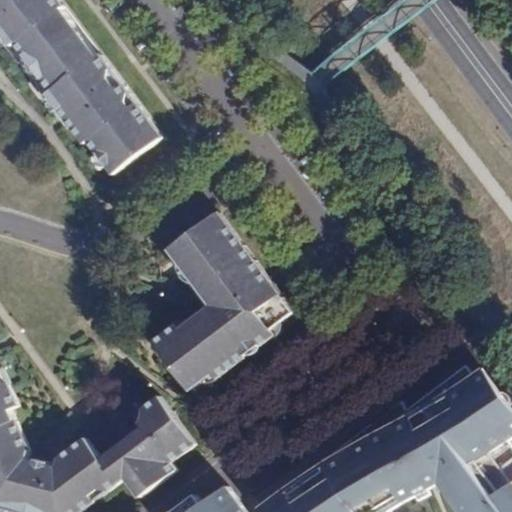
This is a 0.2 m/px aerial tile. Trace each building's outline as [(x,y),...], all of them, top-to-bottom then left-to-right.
[(120,181),(169,144),(108,63),(105,64),(70,18),(73,16),(60,0),(0,0),(0,29),(19,53),(22,51),(58,99),(55,102),(92,150),(95,149),(120,181)] [(269,321),(291,304),(216,207),(169,243),(211,297),(179,321),(176,318),(154,336),(189,382),(212,366),(217,371),(274,328),(269,321)] [(511,511),(511,464),(501,452),(509,446),(490,421),(499,412),(499,406),(493,401),(487,404),(479,409),(454,377),(382,430),(368,441),(364,435),(262,510),(264,511),(393,511),(417,500),(434,494),(450,511),(511,511)] [(198,443),(183,424),(160,395),(143,407),(145,411),(143,417),(141,420),(145,425),(103,457),(91,442),(63,463),(60,472),(55,471),(53,468),(39,464),(38,467),(34,465),(35,456),(17,415),(25,412),(15,391),(7,394),(4,387),(0,378),(0,506),(20,511),(29,511),(33,511),(34,511),(81,511),(129,477),(144,497),(180,471),(174,462),(198,443)] [(7,394),(15,391),(12,385),(4,387),(7,394)] [(377,424),(364,435),(368,441),(382,430),(377,424)] [(248,511),(244,505),(230,488),(207,506),(198,511),(248,511)] [(198,511),(207,506),(203,501),(199,495),(177,511),(198,511)]
